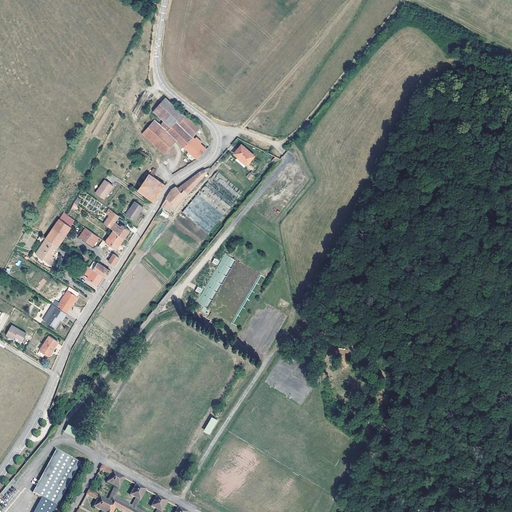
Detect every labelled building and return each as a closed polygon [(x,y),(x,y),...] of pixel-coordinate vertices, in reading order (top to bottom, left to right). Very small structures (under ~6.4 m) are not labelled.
[(197,159),(206,148),(200,143),(201,142),(196,137),(194,138),(192,136),(198,129),(200,125),(189,119),(185,116),(177,108),(165,97),(153,111),(150,117),(154,120),(176,141),(197,159)] [(164,154),(176,141),(154,120),(142,133),(164,154)] [(240,158),(247,164),(254,156),(241,145),(234,153),(240,158)] [(141,152),(138,156),(145,160),(148,156),(141,152)] [(240,158),(234,153),(233,154),(237,157),(236,158),(245,166),(247,164),(240,158)] [(171,189),(161,205),(169,210),(170,210),(210,168),(209,167),(198,172),(178,188),(176,186),(171,189)] [(128,169),(122,180),(154,201),(165,185),(151,175),(154,171),(151,170),(149,174),(140,187),(135,184),(128,179),(132,171),(128,169)] [(241,190),(217,170),(183,212),(206,231),(241,190)] [(140,187),(149,174),(144,171),(135,184),(140,187)] [(104,179),(95,192),(103,198),(112,185),(110,184),(104,179)] [(134,201),(125,214),(134,220),(140,212),(143,208),(134,201)] [(120,226),(119,226),(114,222),(119,216),(112,210),(103,223),(112,229),(124,237),(129,230),(121,224),(120,226)] [(59,220),(71,227),(76,220),(67,214),(64,212),(59,220)] [(58,247),(71,227),(59,220),(46,239),(58,247)] [(93,245),(99,236),(86,227),(80,236),(93,245)] [(112,229),(105,241),(113,247),(110,252),(113,254),(110,258),(108,261),(114,265),(118,258),(123,250),(118,247),(124,237),(112,229)] [(53,255),(58,247),(46,239),(36,254),(42,260),(43,259),(50,265),(55,258),(52,256),(53,255)] [(224,254),(197,302),(208,308),(235,260),(224,254)] [(89,267),(103,276),(105,278),(110,270),(98,262),(97,263),(94,261),(89,267)] [(88,278),(96,283),(97,284),(103,276),(89,267),(88,266),(84,273),(89,276),(88,278)] [(41,290),(46,281),(43,278),(37,287),(41,290)] [(67,290),(56,307),(65,313),(76,296),(67,290)] [(61,320),(66,313),(65,313),(56,307),(55,306),(45,322),(54,327),(59,319),(61,320)] [(12,325),(6,335),(13,339),(14,336),(22,340),(26,333),(12,325)] [(48,336),(37,353),(43,357),(45,353),(49,356),(58,341),(48,336)] [(212,412),(202,430),(210,434),(219,417),(212,412)] [(67,421),(64,428),(86,440),(90,433),(67,421)] [(42,497),(33,511),(53,511),(80,462),(55,449),(32,492),(42,497)] [(190,459),(186,457),(181,465),(185,468),(190,459)] [(187,511),(178,507),(175,511),(161,511),(167,501),(157,496),(152,506),(158,509),(156,511),(143,511),(136,508),(146,490),(136,484),(131,495),(136,498),(132,506),(115,497),(125,478),(101,466),(99,470),(111,476),(107,482),(115,486),(107,501),(88,491),(86,495),(97,500),(94,507),(102,511),(101,511),(80,511),(78,511),(76,511),(187,511)]
